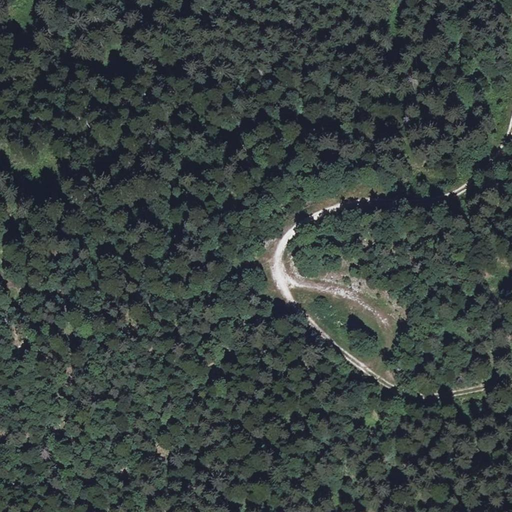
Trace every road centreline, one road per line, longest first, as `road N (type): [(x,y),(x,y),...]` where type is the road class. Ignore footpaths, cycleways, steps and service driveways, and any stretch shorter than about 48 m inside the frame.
road 1 (track): [(0,33),(83,68),(191,82),(173,125),(138,169),(89,202),(43,212),(18,230),(4,272)]
road 2 (track): [(276,261),(288,296),(322,335),(396,389),(430,398),(511,385)]
road 3 (track): [(511,129),(492,164),(456,194),(349,202),(308,215),(283,232),(276,261)]
road 4 (track): [(4,272),(74,296),(214,294),(246,268),(276,261)]
road 5 (track): [(4,272),(29,353),(95,456),(115,511)]
road 6 (track): [(369,373),(387,350),(382,318),(339,291),(280,278)]
